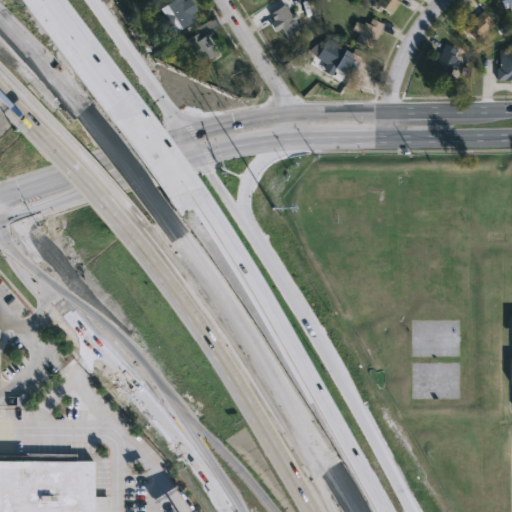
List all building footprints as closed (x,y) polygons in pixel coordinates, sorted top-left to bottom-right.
[(182,0),(195,20),(173,33),(166,21),(162,24),(154,11),(173,0),(182,0)] [(399,0),(398,2),(389,14),(381,9),(378,13),(369,6),(373,1),(374,2),(375,0),(399,0)] [(511,0),(511,17),(511,18),(507,8),(503,9),(499,0),(511,0)] [(297,18),(294,20),(299,27),(284,36),(274,19),(272,21),(268,14),(287,2),(297,18)] [(491,27),(474,42),(468,36),(467,37),(461,31),(470,23),(469,22),(481,11),(493,25),(491,27)] [(381,25),(369,50),(353,42),(357,33),(351,30),(355,22),(361,25),(362,22),(367,24),(370,19),(381,25)] [(210,45),(217,56),(210,61),(207,55),(198,61),(188,46),(207,34),(213,43),(210,45)] [(457,65),(454,71),(451,69),(447,77),(440,73),(439,75),(431,71),(444,44),(458,53),(454,63),(457,65)] [(511,80),(495,80),(495,68),(497,68),(498,49),(511,49),(511,80)] [(353,57),(351,61),(357,65),(349,78),(340,72),(335,81),(325,75),(328,68),(333,71),(334,69),(332,68),(339,56),(341,57),(344,52),(353,57)] [(74,453),(74,460),(92,460),(92,496),(109,496),(108,511),(0,511),(0,456),(26,456),(26,453),(74,453)]
